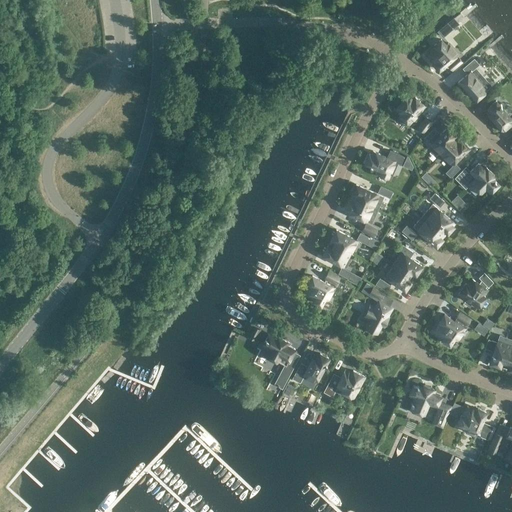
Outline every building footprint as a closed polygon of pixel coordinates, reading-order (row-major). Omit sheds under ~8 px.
[(395,19),(384,15),(382,23),(392,26),(395,19)] [(438,31),(443,37),(454,27),(449,22),(438,31)] [(435,46),(427,53),(434,62),(433,63),(439,70),(448,62),(453,67),(460,60),(456,55),(458,54),(448,43),(446,45),(441,39),(434,45),(435,46)] [(484,87),(468,68),(458,77),(464,83),(461,85),(472,98),(484,87)] [(498,87),(494,82),(484,90),(489,95),(498,87)] [(420,102),(410,93),(394,111),(404,119),(406,118),(411,122),(424,108),(418,103),(420,102)] [(511,122),(511,119),(496,101),(489,107),(490,108),(487,111),(503,130),(511,122)] [(425,118),(418,128),(423,132),(431,122),(425,118)] [(431,144),(441,154),(455,141),(452,138),(455,134),(448,127),(431,144)] [(457,143),(455,141),(441,154),(451,164),(469,148),(461,140),(457,143)] [(396,161),(373,151),(371,155),(370,154),(366,163),(390,174),(396,161)] [(457,161),(449,170),(453,175),(462,166),(457,161)] [(490,171),(483,165),(466,182),(475,193),(478,190),(484,195),(490,189),(489,188),(496,180),(489,172),(490,171)] [(434,181),(426,172),(422,177),(430,185),(434,181)] [(379,195),(355,184),(350,198),(373,208),(379,195)] [(394,192),(382,187),(380,193),(391,198),(394,192)] [(435,193),(430,198),(440,206),(444,201),(435,193)] [(467,206),(457,195),(452,201),(462,211),(467,206)] [(373,208),(350,198),(344,211),(367,221),(373,208)] [(436,207),(426,218),(445,234),(446,232),(447,232),(453,226),(452,225),(454,223),(436,207)] [(426,218),(417,229),(437,246),(442,239),(441,238),(445,234),(426,218)] [(377,230),(366,224),(363,230),(374,235),(377,230)] [(357,241),(335,229),(329,242),(350,254),(357,241)] [(409,229),(405,234),(415,242),(418,237),(409,229)] [(372,236),(371,237),(361,232),(358,239),(368,244),(377,249),(381,241),(372,236)] [(329,242),(322,255),(344,266),(350,254),(329,242)] [(421,266),(402,252),(394,264),(409,275),(412,271),(416,274),(421,266)] [(394,264),(385,276),(405,290),(411,281),(407,278),(409,275),(394,264)] [(342,267),(338,274),(348,279),(352,273),(342,267)] [(335,285),(313,274),(309,282),(310,283),(305,292),(315,297),(314,299),(322,303),(325,296),(328,298),(335,285)] [(344,280),(333,274),(330,280),(341,286),(344,280)] [(497,287),(489,278),(484,282),(493,291),(497,287)] [(468,284),(466,283),(458,294),(478,307),(485,297),(483,295),(487,289),(472,279),(468,284)] [(382,280),(379,286),(389,293),(393,287),(382,280)] [(383,294),(373,287),(369,293),(380,299),(383,294)] [(391,308),(379,301),(375,309),(372,307),(367,318),(369,319),(365,327),(377,333),(381,324),(384,325),(388,317),(387,317),(391,308)] [(471,319),(461,312),(457,317),(467,324),(471,319)] [(465,328),(444,314),(439,321),(441,322),(434,331),(443,338),(442,339),(450,344),(454,338),(457,340),(465,328)] [(247,336),(254,339),(259,329),(252,325),(247,336)] [(277,339),(269,334),(263,345),(268,348),(265,354),(279,362),(282,355),(289,359),(295,348),(288,345),(289,342),(278,336),(277,339)] [(495,339),(489,337),(485,348),(491,350),(495,339)] [(511,345),(498,340),(490,363),(500,366),(501,361),(505,363),(511,345)] [(319,354),(315,352),(303,375),(315,381),(328,358),(319,353),(319,354)] [(294,365),(289,362),(283,373),(288,376),(294,365)] [(303,370),(298,367),(292,377),(297,381),(303,370)] [(351,372),(345,369),(336,385),(342,389),(341,391),(352,397),(363,376),(352,370),(351,372)] [(334,384),(328,381),(323,392),(328,395),(334,384)] [(288,394),(292,387),(287,384),(283,391),(288,394)] [(425,389),(416,385),(411,396),(417,399),(414,405),(428,411),(431,405),(439,408),(443,397),(436,394),(437,391),(426,386),(425,389)] [(475,407),(467,404),(457,426),(470,432),(471,429),(478,432),(482,424),(480,423),(484,413),(474,409),(475,407)] [(449,409),(443,407),(438,418),(444,421),(449,409)] [(459,413),(453,411),(448,422),(454,425),(459,413)] [(503,432),(497,429),(492,441),(498,443),(503,432)]
